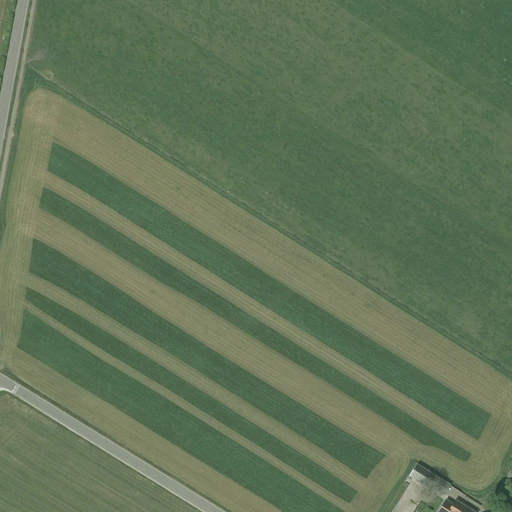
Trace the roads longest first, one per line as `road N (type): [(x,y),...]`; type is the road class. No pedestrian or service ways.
road 1 (unclassified): [(213,511),(0,380)]
road 2 (unclassified): [(0,134),(25,0)]
